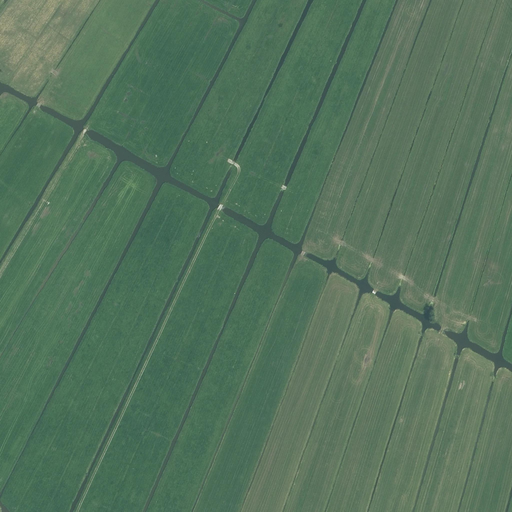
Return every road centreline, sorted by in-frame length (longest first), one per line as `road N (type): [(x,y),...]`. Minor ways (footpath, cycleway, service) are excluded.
road 1 (track): [(76,511),(238,174),(226,161)]
road 2 (track): [(0,273),(97,110)]
